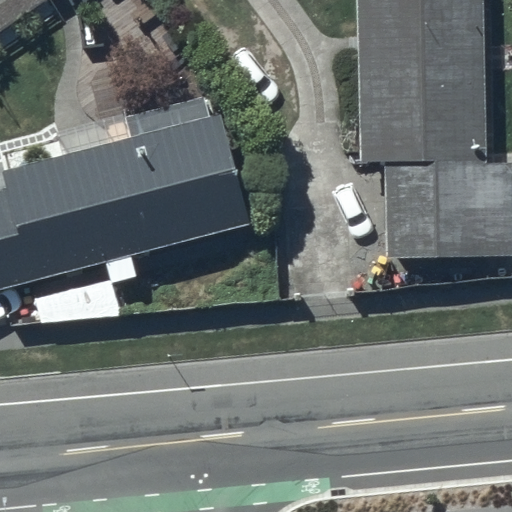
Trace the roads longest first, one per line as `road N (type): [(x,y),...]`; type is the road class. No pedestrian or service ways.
road 1 (tertiary): [(173,441),(511,407)]
road 2 (tertiary): [(0,459),(173,441)]
